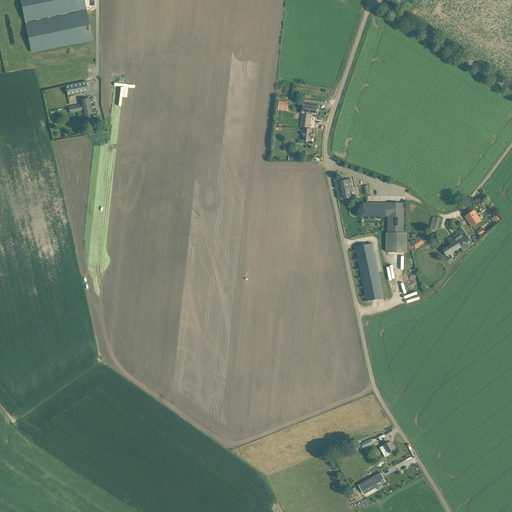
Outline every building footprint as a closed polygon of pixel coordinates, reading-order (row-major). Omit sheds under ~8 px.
[(93,40),(84,0),(21,0),(32,52),(93,40)] [(65,86),(67,95),(88,91),(86,82),(65,86)] [(81,100),(82,104),(68,107),(70,113),(83,111),(85,123),(94,121),(89,98),(81,100)] [(280,101),(278,110),(283,111),(283,106),(288,107),(289,102),(280,101)] [(300,128),(303,128),(302,140),(306,141),(311,141),(311,138),(312,132),(311,132),(312,129),(309,128),(311,114),(318,115),(319,106),(302,104),(301,113),(302,113),(300,128)] [(350,191),(353,190),(351,179),(339,181),(343,199),(351,197),(350,191)] [(389,253),(409,253),(408,233),(404,233),(404,203),(388,203),(363,203),(363,216),(388,216),(388,251),(389,251),(389,253)] [(465,216),(472,227),(481,221),(474,210),(465,216)] [(497,214),(491,219),(494,223),(500,219),(497,214)] [(430,228),(431,228),(437,230),(440,218),(433,216),(430,228)] [(463,230),(453,236),(461,247),(470,241),(463,230)] [(412,242),(416,248),(426,241),(421,235),(412,242)] [(461,247),(453,236),(447,240),(450,244),(442,249),(447,256),(461,247)] [(356,247),(367,301),(384,298),(372,243),(356,247)] [(385,446),(380,448),(385,457),(390,455),(389,452),(395,449),(391,441),(389,442),(386,438),(383,440),(385,444),(384,445),(385,446)] [(359,445),(361,449),(370,445),(368,441),(359,445)] [(380,472),(358,484),(364,494),(386,482),(380,472)]
